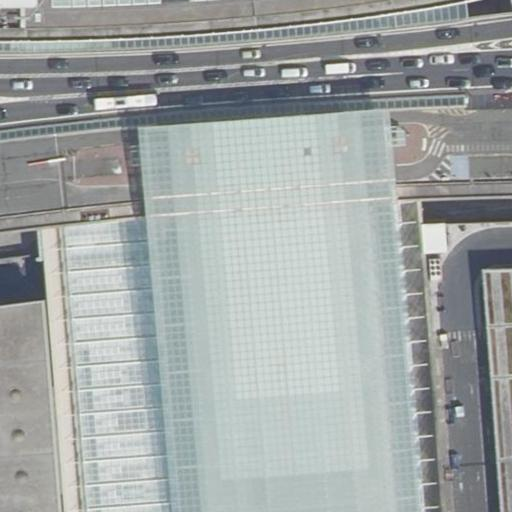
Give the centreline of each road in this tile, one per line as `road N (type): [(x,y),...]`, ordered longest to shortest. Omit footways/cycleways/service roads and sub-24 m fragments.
road 1 (unknown): [(0,194),(404,179),(434,168),(511,96)]
road 2 (secondary): [(0,60),(175,62),(511,33)]
road 3 (unknown): [(0,161),(409,121),(476,124)]
